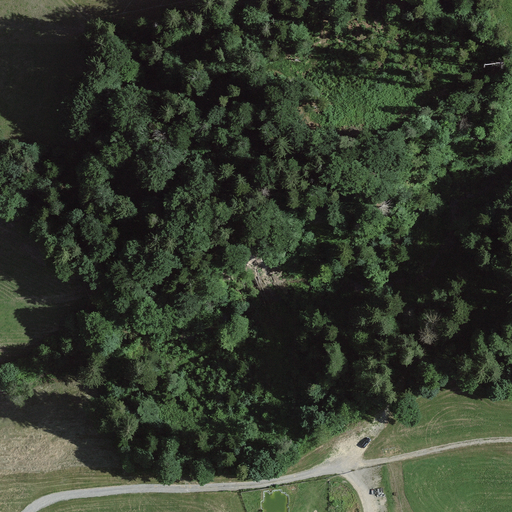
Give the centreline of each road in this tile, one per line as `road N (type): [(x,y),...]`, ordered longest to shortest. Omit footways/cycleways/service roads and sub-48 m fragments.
road 1 (track): [(29,511),(72,493),(238,486),(511,441)]
road 2 (track): [(0,208),(84,270),(109,274),(111,283),(0,304)]
